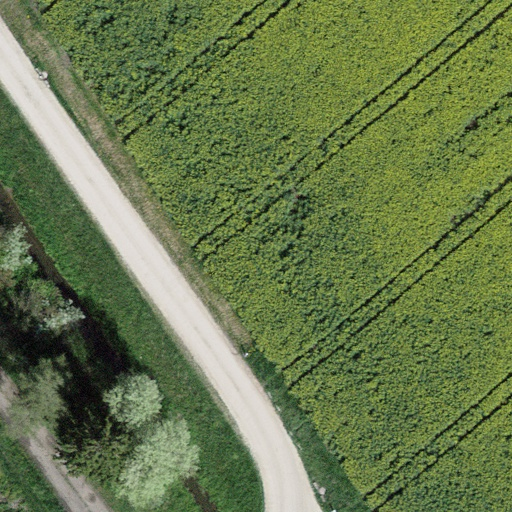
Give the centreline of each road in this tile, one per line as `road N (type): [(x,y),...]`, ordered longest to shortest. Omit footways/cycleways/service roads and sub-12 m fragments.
road 1 (track): [(292,511),(0,67)]
road 2 (track): [(81,511),(0,391)]
